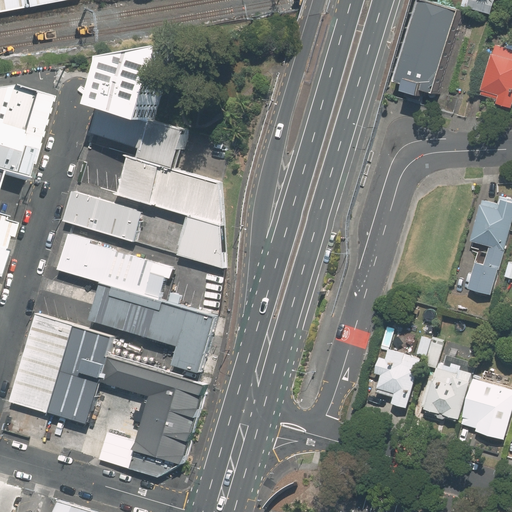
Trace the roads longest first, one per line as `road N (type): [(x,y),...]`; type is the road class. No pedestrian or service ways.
road 1 (residential): [(318,434),(404,168),(425,153),(511,148)]
road 2 (primary): [(261,364),(252,310),(259,225),(320,0)]
road 3 (primary): [(387,0),(298,285),(265,351)]
road 4 (primary): [(265,351),(272,279),(355,0)]
road 5 (residential): [(0,341),(81,84)]
road 6 (residential): [(198,511),(0,453)]
road 7 (residential): [(318,434),(511,491)]
